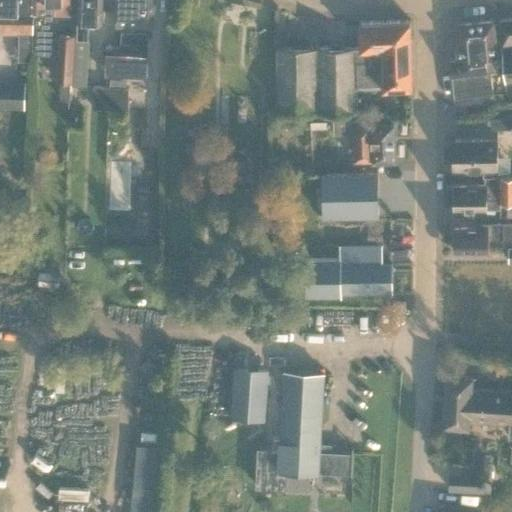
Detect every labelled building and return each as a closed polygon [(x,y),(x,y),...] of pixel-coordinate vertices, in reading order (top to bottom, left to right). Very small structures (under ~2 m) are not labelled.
[(36,10),(36,0),(0,0),(0,29),(19,31),(18,56),(32,56),(33,10),(35,10),(36,10)] [(36,0),(36,10),(34,49),(50,49),(51,12),(70,12),(70,0),(36,0)] [(78,0),(77,36),(88,37),(89,18),(103,19),(104,0),(78,0)] [(153,23),(155,1),(152,0),(116,0),(117,23),(153,23)] [(511,77),(511,15),(499,17),(506,78),(511,77)] [(492,69),(499,68),(494,17),(458,21),(460,43),(457,44),(458,56),(450,57),(454,94),(494,89),(492,69)] [(384,84),(412,84),(411,18),(360,19),(361,42),(277,43),(279,110),(357,108),(357,84),(383,83),(384,84)] [(122,28),(121,41),(121,50),(148,52),(149,29),(122,28)] [(74,36),(75,32),(59,31),(57,77),(71,78),(70,83),(72,83),(74,36)] [(88,83),(90,37),(88,37),(77,36),(74,36),(72,83),(85,83),(88,83)] [(121,50),(121,41),(107,41),(106,71),(120,72),(121,50)] [(148,52),(121,50),(120,72),(148,73),(149,52),(148,52)] [(0,105),(25,107),(26,79),(0,78),(0,105)] [(107,106),(107,84),(93,83),(92,105),(107,106)] [(129,85),(107,84),(107,106),(128,107),(129,85)] [(335,131),(354,130),(355,157),(397,156),(396,120),(356,121),(356,115),(334,116),(335,131)] [(484,171),(499,170),(498,135),(454,136),(455,167),(484,166),(484,171)] [(133,174),(141,152),(119,144),(111,165),(133,174)] [(322,213),(379,213),(378,169),(322,169),(322,213)] [(455,181),(455,205),(501,205),(501,199),(511,199),(511,173),(485,174),(485,181),(455,181)] [(488,247),(488,244),(488,236),(511,236),(511,218),(477,219),(477,224),(456,224),(456,248),(488,247)] [(24,258),(18,247),(1,256),(7,267),(24,258)] [(391,258),(341,259),(341,254),(307,255),(308,292),(340,292),(340,289),(392,289),(391,258)] [(233,415),(266,417),(269,367),(235,365),(233,415)] [(353,450),(332,449),(332,440),(321,440),(325,370),(284,368),(279,469),(352,472),(353,450)] [(509,433),(511,433),(511,388),(471,387),(472,374),(446,372),(443,424),(470,425),(470,418),(510,420),(509,433)] [(0,385),(0,396),(17,401),(20,390),(0,385)] [(64,405),(99,394),(97,385),(61,396),(64,405)] [(492,453),(475,452),(473,488),(490,489),(492,453)] [(511,511),(511,497),(494,496),(492,511),(511,511)] [(436,502),(435,511),(486,511),(487,507),(436,502)]
